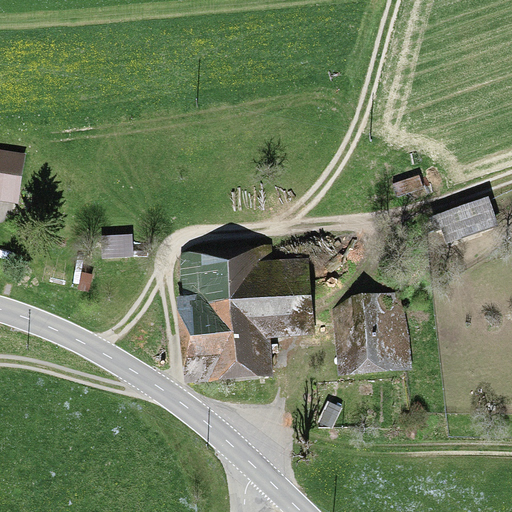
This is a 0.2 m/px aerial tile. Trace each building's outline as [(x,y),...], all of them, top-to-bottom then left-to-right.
[(0,194),(14,197),(20,161),(0,157),(0,194)] [(419,175),(393,184),(397,197),(424,189),(419,175)] [(487,202),(433,221),(436,230),(443,228),(448,242),(495,226),(487,202)] [(249,262),(182,267),(186,309),(189,309),(194,372),(272,367),(268,329),(310,326),(305,268),(250,273),(249,262)] [(404,315),(377,317),(375,300),(344,305),(335,324),(338,368),(408,363),(404,315)]
